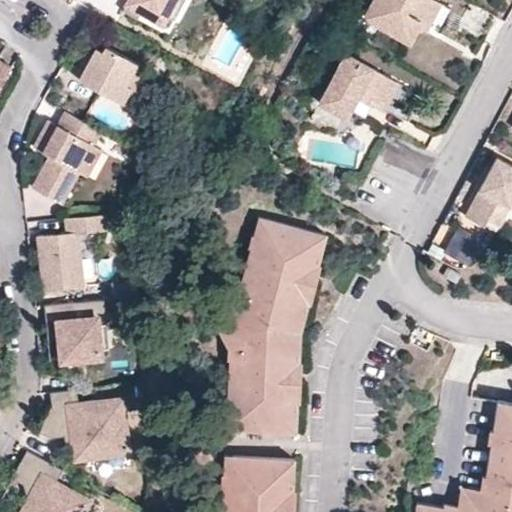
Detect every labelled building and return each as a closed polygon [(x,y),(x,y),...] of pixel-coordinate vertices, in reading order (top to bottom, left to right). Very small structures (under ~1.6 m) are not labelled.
[(140,0),(133,14),(147,21),(152,14),(166,22),(177,0),(140,0)] [(376,0),(367,17),(411,40),(423,20),(424,21),(425,22),(428,22),(430,21),(432,20),(435,16),(442,1),(440,0),(376,0)] [(98,47),(92,44),(83,61),(89,64),(98,47)] [(147,66),(109,46),(105,51),(98,47),(89,64),(81,79),(126,104),(134,89),(141,92),(151,74),(144,70),(147,66)] [(399,80),(348,53),(321,101),(349,116),(360,96),(373,103),(376,97),(378,98),(379,99),(381,99),(383,99),(386,99),(388,97),(390,96),(399,80)] [(0,91),(13,68),(0,61),(0,91)] [(141,92),(134,89),(126,104),(133,107),(141,92)] [(376,97),(373,103),(383,109),(390,96),(388,97),(386,99),(383,99),(381,99),(379,99),(378,98),(376,97)] [(104,131),(67,111),(59,125),(51,120),(40,139),(50,144),(45,152),(51,156),(34,188),(64,204),(82,172),(96,146),(104,131)] [(50,144),(40,139),(36,147),(45,152),(50,144)] [(90,177),(104,150),(96,146),(82,172),(90,177)] [(511,166),(498,159),(466,218),(485,229),(499,203),(511,210),(511,207),(511,166)] [(356,198),(363,185),(346,177),(340,191),(356,198)] [(268,214),(261,212),(256,231),(254,243),(244,281),(241,293),(237,306),(233,321),(232,345),(232,358),(230,397),(230,409),(229,427),(237,428),(237,408),(238,397),(238,385),(239,358),(240,346),(240,339),(241,322),(243,315),(248,294),(251,284),(260,244),(263,234),(268,214)] [(328,230),(268,214),(263,234),(271,235),(268,246),(260,244),(251,284),(258,285),(255,296),(248,294),(243,315),(241,322),(240,339),(240,346),(247,347),(245,357),(239,358),(238,385),(238,397),(244,397),(244,408),(237,408),(237,428),(297,431),(299,377),(303,326),(328,230)] [(85,288),(80,233),(108,231),(107,215),(67,218),(68,233),(62,234),(63,240),(57,240),(57,235),(38,236),(43,292),(85,288)] [(271,235),(263,234),(260,244),(268,246),(271,235)] [(455,269),(449,266),(445,274),(451,278),(455,269)] [(464,274),(455,269),(451,278),(459,282),(464,274)] [(136,297),(135,282),(114,284),(116,299),(136,297)] [(258,285),(251,284),(248,294),(255,296),(258,285)] [(107,300),(46,307),(48,325),(60,324),(61,343),(64,363),(104,359),(103,351),(100,320),(109,318),(107,300)] [(112,350),(109,318),(100,320),(103,351),(112,350)] [(61,343),(60,324),(48,325),(50,344),(61,343)] [(427,331),(419,325),(418,326),(409,342),(429,354),(437,338),(427,331)] [(124,400),(80,404),(78,389),(52,392),(54,407),(51,407),(39,434),(50,439),(64,437),(64,432),(71,431),(73,446),(75,461),(129,456),(124,400)] [(444,503),(418,499),(416,506),(454,511),(486,511),(505,400),(498,398),(495,427),(490,427),(488,444),(490,445),(485,479),(482,479),(479,499),(483,499),(481,508),(457,505),(458,502),(445,501),(444,503)] [(511,511),(511,400),(505,400),(486,511),(454,511),(416,506),(415,511),(511,511)] [(73,446),(71,431),(64,432),(64,437),(65,447),(73,446)] [(65,471),(29,452),(14,480),(25,486),(36,492),(30,503),(25,511),(87,511),(92,503),(58,484),(65,471)] [(234,452),(226,452),(225,472),(225,485),(223,511),(231,511),(232,484),(233,472),(234,452)] [(293,511),(296,456),(234,452),(233,472),(240,473),(239,484),(232,484),(231,511),(293,511)] [(36,492),(25,486),(30,503),(36,492)]
